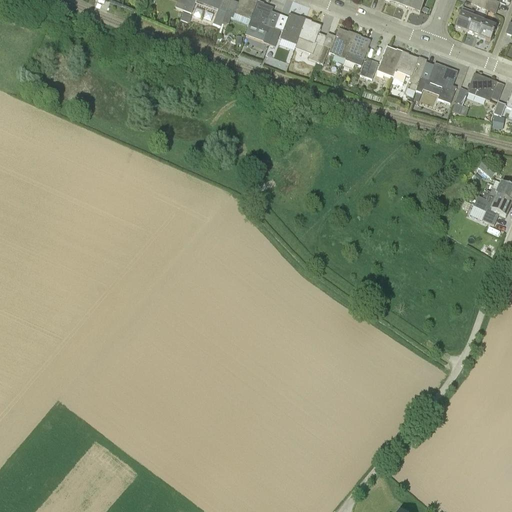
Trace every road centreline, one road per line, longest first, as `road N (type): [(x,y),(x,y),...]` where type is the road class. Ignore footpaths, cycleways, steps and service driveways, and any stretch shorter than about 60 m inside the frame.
road 1 (unclassified): [(341,511),(456,371),(511,231)]
road 2 (track): [(459,365),(315,268),(246,193)]
road 3 (residential): [(430,42),(317,0)]
